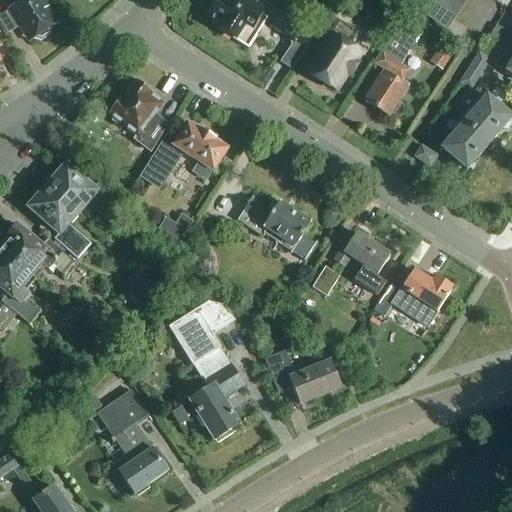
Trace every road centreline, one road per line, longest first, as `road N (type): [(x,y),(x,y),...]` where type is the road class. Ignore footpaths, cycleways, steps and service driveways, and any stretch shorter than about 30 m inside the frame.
road 1 (residential): [(509,272),(134,29)]
road 2 (residential): [(233,511),(381,428),(511,376)]
road 3 (residential): [(134,29),(35,119)]
